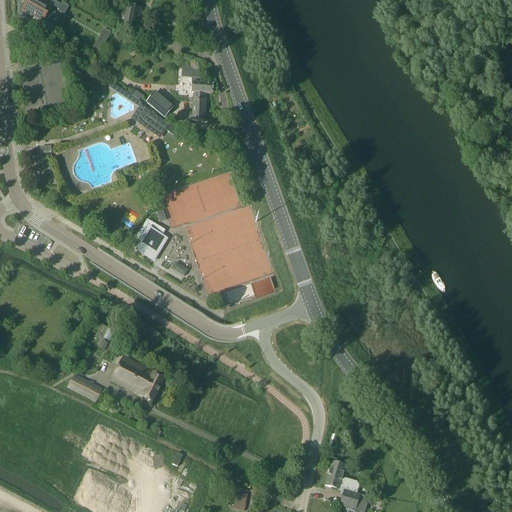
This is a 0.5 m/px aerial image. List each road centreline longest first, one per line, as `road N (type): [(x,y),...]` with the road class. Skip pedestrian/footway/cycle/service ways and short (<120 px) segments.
road 1 (secondary): [(314,307),(207,0)]
road 2 (unclassified): [(266,324),(225,336),(209,332),(34,220),(18,201)]
road 3 (secondary): [(444,511),(412,449),(357,383),(314,307)]
road 4 (unclassified): [(301,511),(319,410),(277,368),(266,324)]
